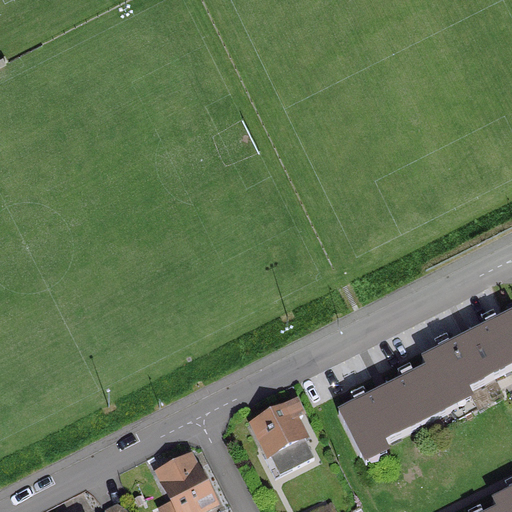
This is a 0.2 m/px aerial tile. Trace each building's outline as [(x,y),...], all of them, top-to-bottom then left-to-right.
[(511,322),(510,319),(421,364),(425,373),(426,372),(442,405),(443,404),(511,369),(511,322)] [(448,413),(443,404),(442,405),(426,372),(425,373),(337,417),(358,459),(448,413)] [(293,406),(251,427),(267,460),(280,453),(290,473),(312,462),(292,423),(300,420),(293,406)] [(202,511),(212,507),(187,459),(155,475),(170,506),(159,511),(202,511)] [(511,511),(511,494),(492,505),(495,511),(511,511)]
